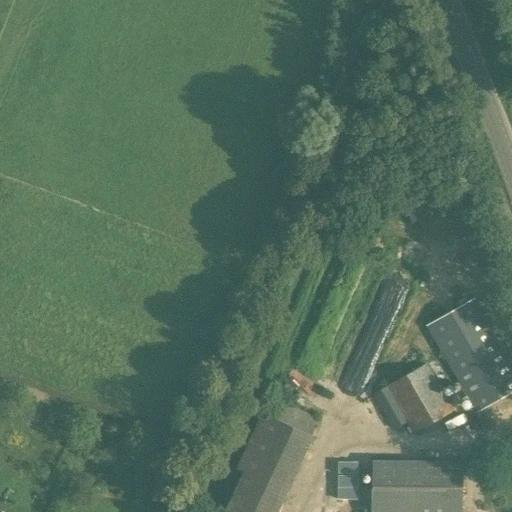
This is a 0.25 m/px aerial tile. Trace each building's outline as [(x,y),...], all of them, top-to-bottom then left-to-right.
[(511,392),(511,365),(473,299),(425,327),(476,414),(511,392)] [(453,411),(426,364),(372,395),(393,431),(406,424),(412,435),(453,411)] [(283,403),(275,420),(261,413),(235,470),(242,473),(223,511),(278,511),(313,437),(310,436),(317,420),(283,403)] [(336,460),(335,497),(355,497),(355,461),(336,460)] [(369,511),(460,511),(463,462),(371,461),(369,511)]
